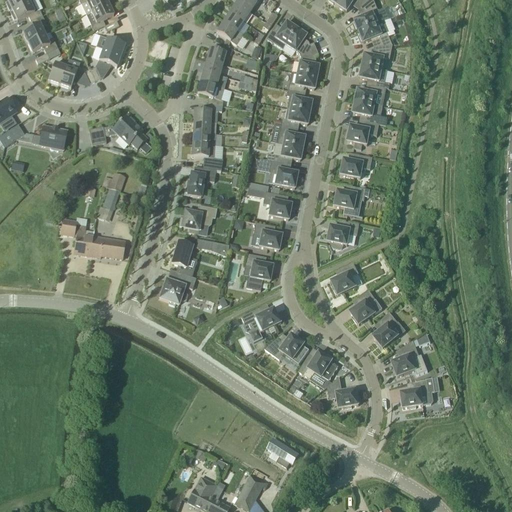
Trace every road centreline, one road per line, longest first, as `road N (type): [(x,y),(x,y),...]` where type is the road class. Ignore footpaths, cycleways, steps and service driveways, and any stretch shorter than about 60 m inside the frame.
road 1 (residential): [(302,248),(339,50),(326,28),(283,0)]
road 2 (secondary): [(359,460),(125,320)]
road 3 (residential): [(125,320),(156,231),(167,146),(156,120),(124,89)]
road 4 (residential): [(124,89),(84,108),(45,102),(17,76),(0,32)]
road 5 (residential): [(359,460),(376,419),(374,388),(360,354),(338,337)]
road 6 (secondary): [(125,320),(63,304),(0,301)]
